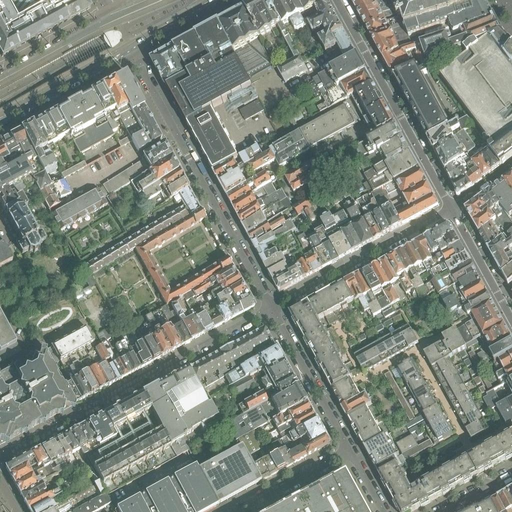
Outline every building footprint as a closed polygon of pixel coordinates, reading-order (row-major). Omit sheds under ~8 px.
[(90,9),(85,0),(0,0),(0,52),(2,57),(68,20),(68,21),(70,19),(90,9)] [(261,38),(278,28),(283,36),(295,60),(298,59),(306,74),(308,72),(300,58),(287,34),(283,27),(268,0),(261,0),(245,9),(261,38)] [(305,15),(298,1),(296,0),(268,0),(283,27),(292,22),(291,24),(294,30),(298,32),(304,29),(304,27),(310,24),(308,21),(309,20),(307,18),(302,21),(301,18),(299,18),(305,15)] [(320,16),(316,9),(310,0),(296,0),(298,1),(305,15),(313,11),(317,18),(320,16)] [(327,2),(325,0),(310,0),(316,9),(327,2)] [(381,11),(380,10),(387,8),(384,0),(376,0),(375,0),(375,1),(355,7),(360,17),(381,11)] [(396,0),(398,5),(387,8),(380,10),(381,11),(360,17),(362,21),(382,15),(382,14),(393,11),(394,11),(395,15),(396,14),(396,16),(398,19),(401,18),(404,27),(477,5),(477,3),(476,3),(475,0),(396,0)] [(333,13),(327,2),(316,9),(320,16),(321,19),(333,13)] [(447,35),(492,19),(485,2),(477,5),(404,27),(392,31),(399,52),(412,47),(409,39),(423,34),(427,43),(447,35)] [(273,61),(261,38),(245,9),(232,16),(219,24),(239,64),(246,76),(247,76),(247,75),(273,61)] [(404,27),(401,18),(398,19),(386,23),(384,19),(396,16),(396,14),(395,15),(394,11),(393,11),(382,14),(382,15),(362,21),(371,38),(392,31),(404,27)] [(315,35),(338,22),(333,13),(321,19),(310,25),(315,35)] [(476,44),(489,39),(500,33),(492,19),(447,35),(427,43),(420,44),(426,61),(433,58),(434,60),(438,59),(437,56),(444,53),(445,56),(462,49),(476,44)] [(344,33),(342,30),(338,22),(315,35),(322,48),(323,48),(325,52),(337,45),(333,39),(344,33)] [(239,64),(219,24),(196,36),(212,66),(217,74),(216,75),(217,76),(231,68),(239,64)] [(399,52),(392,31),(371,38),(383,59),(399,52)] [(356,56),(347,39),(344,33),(333,39),(337,45),(342,54),(346,62),(356,56)] [(511,45),(510,43),(500,33),(489,39),(478,48),(476,44),(462,49),(464,51),(463,51),(467,56),(440,76),(490,143),(486,146),(486,147),(481,150),(482,151),(485,154),(489,151),(500,167),(511,158),(511,45)] [(246,76),(239,64),(231,68),(217,76),(216,75),(217,74),(212,66),(196,36),(174,48),(190,78),(168,90),(172,96),(178,107),(177,107),(183,118),(183,117),(187,125),(212,111),(230,102),(233,108),(242,103),(244,106),(258,99),(253,88),(246,76)] [(426,63),(426,61),(420,44),(414,46),(414,47),(412,47),(399,52),(383,59),(392,76),(393,76),(394,78),(415,69),(415,68),(415,67),(416,67),(420,66),(426,63)] [(337,45),(325,52),(330,61),(342,54),(337,45)] [(174,48),(154,59),(152,60),(161,77),(160,77),(163,83),(164,82),(167,87),(168,90),(190,78),(174,48)] [(322,96),(366,73),(356,56),(346,62),(313,80),(322,96)] [(306,74),(298,59),(295,60),(277,70),(286,85),(306,74)] [(449,128),(422,78),(427,75),(425,70),(419,73),(418,72),(416,67),(415,67),(415,68),(415,69),(394,78),(428,141),(449,128)] [(348,97),(372,83),(371,82),(366,73),(322,96),(325,104),(317,108),(320,113),(328,109),(328,110),(348,99),(349,98),(348,97)] [(161,139),(126,74),(102,87),(119,119),(129,137),(130,138),(132,142),(138,153),(149,146),(160,139),(161,139)] [(391,120),(384,106),(373,85),(372,83),(348,97),(349,98),(351,97),(370,132),(372,135),(394,124),(391,120)] [(119,119),(102,87),(91,93),(94,101),(112,132),(117,129),(113,122),(119,119)] [(114,136),(112,132),(94,101),(91,93),(80,99),(69,105),(67,106),(56,112),(73,143),(79,155),(114,136)] [(264,111),(258,101),(240,111),(245,122),(264,111)] [(360,122),(347,103),(343,105),(344,107),(336,111),(346,130),(360,122)] [(232,146),(228,139),(227,140),(222,130),(223,130),(219,123),(219,122),(218,123),(216,118),(212,111),(187,125),(198,143),(203,153),(209,164),(209,165),(214,172),(234,161),(238,158),(234,151),(233,151),(231,147),(232,146)] [(346,130),(336,111),(327,116),(337,135),(346,130)] [(73,143),(56,112),(44,119),(48,127),(56,141),(62,137),(67,146),(73,143)] [(337,135),(327,116),(318,121),(328,140),(337,135)] [(56,141),(48,127),(44,119),(33,125),(50,157),(51,156),(50,155),(55,153),(50,144),(56,141)] [(454,139),(451,134),(459,130),(462,134),(464,133),(467,131),(470,135),(475,131),(472,128),(473,127),(467,119),(449,128),(428,141),(435,153),(453,140),(454,139)] [(328,140),(318,121),(309,126),(319,145),(328,140)] [(408,150),(404,142),(394,124),(372,135),(373,137),(368,140),(356,147),(357,148),(333,162),(340,173),(363,160),(362,157),(368,154),(370,158),(366,160),(372,172),(389,164),(387,162),(408,150)] [(50,157),(33,125),(21,131),(58,200),(60,199),(65,197),(71,194),(63,180),(61,176),(61,175),(51,156),(50,157)] [(319,145),(309,126),(302,130),(299,131),(300,133),(306,144),(309,150),(319,145)] [(58,200),(21,131),(0,142),(0,144),(11,166),(14,164),(14,166),(18,164),(15,159),(14,158),(19,155),(22,161),(34,182),(40,194),(45,202),(44,203),(49,211),(59,205),(57,201),(58,200)] [(306,144),(300,133),(270,150),(270,152),(276,161),(285,156),(295,150),(306,144)] [(500,167),(489,151),(485,154),(482,151),(479,153),(464,133),(462,134),(458,136),(455,138),(462,147),(468,157),(467,158),(470,162),(472,164),(483,180),(500,167)] [(462,147),(459,150),(453,140),(435,153),(446,173),(467,158),(468,157),(462,147)] [(34,182),(22,161),(18,164),(14,166),(14,164),(11,166),(0,144),(0,203),(19,193),(25,190),(26,187),(29,188),(33,186),(34,182)] [(141,159),(142,161),(148,172),(171,157),(164,144),(163,144),(163,145),(143,157),(143,158),(141,159)] [(309,151),(309,150),(306,144),(295,150),(299,157),(309,151)] [(246,166),(263,156),(258,147),(238,158),(234,161),(214,172),(219,182),(246,166)] [(299,157),(295,150),(285,156),(289,163),(299,157)] [(374,193),(419,170),(408,150),(387,162),(389,164),(372,172),(364,176),(374,193)] [(252,175),(276,161),(270,152),(263,156),(246,166),(249,170),(252,175)] [(289,163),(285,156),(276,161),(280,168),(289,163)] [(138,196),(178,170),(171,157),(148,172),(144,175),(139,178),(134,181),(130,184),(138,196)] [(467,169),(465,166),(470,162),(467,158),(446,173),(457,193),(460,195),(472,188),(483,180),(472,164),(467,169)] [(142,161),(137,164),(144,175),(148,172),(142,161)] [(306,176),(315,170),(319,168),(314,161),(302,168),(306,176)] [(331,161),(328,163),(323,166),(327,173),(332,171),(333,173),(332,173),(333,175),(338,172),(331,161)] [(137,164),(132,167),(139,178),(144,175),(137,164)] [(244,180),(241,175),(249,170),(246,166),(219,182),(224,192),(244,180)] [(323,176),(327,173),(323,166),(319,168),(315,170),(321,182),(326,179),(325,177),(324,178),(323,176)] [(132,167),(127,170),(134,181),(139,178),(132,167)] [(290,186),(298,180),(306,176),(302,168),(285,178),(290,186)] [(127,170),(122,174),(129,184),(129,183),(130,184),(134,181),(127,170)] [(138,196),(143,204),(147,202),(160,195),(183,179),(178,170),(138,196)] [(321,182),(315,170),(306,176),(310,183),(315,181),(317,184),(321,182)] [(403,198),(427,185),(419,170),(374,193),(371,195),(374,201),(380,211),(391,205),(391,204),(387,197),(399,191),(403,198)] [(232,207),(271,184),(277,180),(273,173),(268,173),(268,172),(247,185),(245,182),(244,180),(224,192),(225,194),(227,197),(232,207)] [(122,174),(117,177),(124,187),(129,184),(122,174)] [(511,175),(503,182),(511,195),(511,175)] [(306,186),(310,183),(306,176),(298,180),(304,191),(309,189),(308,187),(307,187),(306,186)] [(117,177),(112,180),(119,190),(124,187),(117,177)] [(173,198),(188,189),(183,179),(160,195),(164,203),(173,198)] [(112,180),(107,183),(114,193),(119,190),(112,180)] [(304,191),(298,180),(290,186),(294,193),(298,191),(300,194),(304,191)] [(511,195),(503,182),(490,192),(504,212),(509,219),(511,216),(511,195)] [(107,183),(102,186),(103,187),(109,196),(114,193),(107,183)] [(237,216),(261,203),(269,198),(268,197),(276,193),(271,184),(232,207),(237,216)] [(398,217),(433,197),(427,185),(403,198),(408,206),(404,208),(403,207),(399,200),(391,204),(391,205),(398,217)] [(194,199),(192,196),(188,189),(173,198),(177,205),(181,203),(183,205),(184,207),(195,201),(194,199)] [(104,199),(98,190),(91,194),(100,210),(107,206),(104,199)] [(374,242),(353,202),(345,190),(336,196),(332,190),(325,194),(334,208),(336,207),(340,215),(342,213),(349,226),(362,248),(374,242)] [(499,218),(495,221),(500,226),(501,227),(502,229),(504,230),(505,230),(511,224),(509,219),(504,212),(490,192),(480,199),(489,210),(490,211),(491,211),(499,218)] [(34,224),(32,219),(29,221),(24,210),(28,208),(21,196),(21,197),(19,193),(0,203),(4,212),(7,218),(19,241),(15,243),(17,247),(22,255),(29,251),(29,252),(34,254),(38,251),(40,247),(39,246),(46,242),(42,234),(38,236),(32,226),(34,224)] [(100,210),(91,194),(82,198),(92,214),(100,210)] [(319,217),(314,208),(315,206),(309,196),(293,207),(293,208),(299,218),(301,216),(307,225),(317,219),(318,222),(322,228),(325,233),(336,227),(332,219),(330,215),(322,219),(320,217),(319,217)] [(391,232),(380,211),(374,201),(372,202),(370,202),(366,197),(363,199),(383,237),(391,233),(390,232),(391,232)] [(403,226),(439,207),(433,197),(398,217),(403,226)] [(92,214),(82,198),(75,203),(84,219),(92,214)] [(383,237),(363,199),(360,200),(359,198),(353,202),(374,242),(383,237)] [(275,220),(293,208),(293,207),(287,199),(267,211),(243,226),(248,236),(275,220)] [(472,222),(489,210),(480,199),(467,209),(466,211),(472,222)] [(200,210),(195,201),(184,207),(189,216),(190,215),(200,210)] [(84,219),(75,203),(66,207),(75,223),(84,219)] [(243,226),(267,211),(265,208),(264,208),(261,203),(237,216),(243,226)] [(403,226),(398,217),(391,205),(380,211),(391,232),(403,226)] [(75,223),(66,207),(59,211),(68,228),(75,223)] [(189,216),(184,207),(175,212),(181,221),(189,216)] [(205,219),(200,210),(190,215),(196,225),(205,219)] [(495,221),(499,218),(491,211),(490,211),(489,210),(472,222),(479,233),(495,221)] [(68,228),(59,211),(51,216),(60,232),(68,228)] [(181,221),(175,212),(167,217),(172,227),(181,221)] [(349,226),(342,213),(340,215),(332,219),(336,227),(339,232),(349,226)] [(190,215),(189,216),(181,221),(187,231),(196,225),(190,215)] [(273,233),(280,228),(291,222),(294,220),(291,216),(278,224),(275,220),(248,236),(253,245),(273,233)] [(172,227),(167,217),(158,222),(163,232),(172,227)] [(181,221),(172,227),(177,237),(187,231),(181,221)] [(495,221),(479,233),(479,234),(488,250),(508,234),(507,232),(505,230),(504,230),(502,229),(501,230),(504,233),(502,235),(500,231),(498,232),(497,230),(501,227),(500,226),(495,221)] [(163,232),(158,222),(149,227),(155,237),(163,232)] [(284,238),(292,234),(294,232),(296,231),(291,222),(280,228),(282,231),(274,236),(273,233),(253,245),(257,252),(273,244),(276,243),(284,238)] [(362,248),(349,226),(339,232),(351,254),(362,248)] [(438,246),(443,244),(443,242),(447,240),(447,239),(454,235),(450,227),(447,226),(424,239),(431,252),(436,255),(437,257),(439,255),(437,252),(440,250),(438,246)] [(155,237),(149,227),(141,232),(146,242),(154,237),(155,237)] [(177,237),(172,227),(163,232),(169,242),(177,237)] [(351,254),(339,232),(336,227),(325,233),(340,260),(351,254)] [(340,260),(325,233),(322,228),(315,233),(315,234),(332,265),(340,260)] [(323,270),(308,243),(302,231),(301,231),(300,229),(296,231),(294,232),(298,239),(307,257),(304,259),(305,261),(314,275),(323,270)] [(511,231),(508,234),(488,250),(495,262),(509,252),(511,249),(511,231)] [(146,242),(141,232),(132,237),(138,247),(145,243),(146,242)] [(169,242),(163,232),(155,237),(154,237),(159,247),(169,242)] [(295,239),(292,234),(284,238),(287,244),(295,239)] [(332,265),(315,234),(312,235),(314,240),(308,243),(323,270),(332,265)] [(456,238),(454,235),(447,239),(447,240),(443,242),(443,244),(438,246),(440,250),(442,254),(460,244),(456,238)] [(138,247),(132,237),(123,243),(129,253),(134,249),(138,247)] [(154,237),(146,242),(145,243),(151,253),(159,247),(154,237)] [(299,247),(296,241),(295,239),(287,244),(289,247),(291,251),(299,247)] [(443,267),(437,257),(436,255),(431,252),(424,239),(413,246),(404,251),(414,270),(419,278),(428,274),(429,274),(443,267)] [(129,253),(123,243),(115,248),(120,258),(129,253)] [(145,243),(138,247),(134,249),(140,259),(149,254),(151,253),(145,243)] [(261,259),(276,250),(273,244),(257,252),(261,259)] [(443,267),(465,254),(460,244),(442,254),(439,255),(437,257),(443,267)] [(0,269),(12,263),(3,246),(0,247),(0,269)] [(264,266),(291,251),(289,247),(282,249),(281,247),(276,250),(261,259),(264,266)] [(314,275),(305,261),(303,262),(303,259),(300,254),(302,253),(299,247),(291,251),(294,257),(295,259),(301,269),(306,279),(314,275)] [(120,258),(115,248),(106,254),(112,264),(120,258)] [(287,265),(285,260),(292,256),(293,258),(294,257),(291,251),(264,266),(269,274),(285,266),(287,265)] [(419,278),(414,270),(404,251),(395,255),(406,274),(410,272),(415,282),(411,284),(420,300),(430,295),(429,293),(424,287),(419,279),(419,278)] [(502,276),(511,267),(511,256),(509,252),(495,262),(502,276)] [(112,264),(106,254),(97,259),(103,269),(112,264)] [(154,262),(149,254),(140,259),(144,267),(154,262)] [(433,281),(469,261),(465,254),(443,267),(429,274),(433,281)] [(420,300),(411,284),(406,274),(395,255),(388,259),(400,284),(405,294),(410,291),(416,303),(420,300)] [(231,267),(227,258),(217,264),(216,264),(221,273),(231,267)] [(103,269),(97,259),(89,264),(95,274),(103,269)] [(274,284),(301,269),(295,259),(289,262),(292,268),(288,270),(285,266),(269,274),(274,284)] [(400,284),(388,259),(379,264),(400,302),(405,300),(396,284),(397,283),(399,286),(400,284)] [(438,294),(476,274),(469,261),(433,281),(433,283),(432,283),(436,290),(436,291),(438,294)] [(160,274),(158,271),(154,262),(144,267),(151,279),(160,274)] [(95,274),(89,264),(80,270),(86,280),(95,274)] [(221,273),(216,264),(207,270),(213,279),(221,273)] [(400,302),(379,264),(370,269),(391,307),(400,302)] [(212,286),(216,284),(217,287),(236,277),(231,267),(221,273),(213,279),(204,284),(195,289),(191,292),(195,297),(195,299),(213,288),(212,286)] [(508,286),(511,282),(511,267),(502,276),(508,286)] [(282,292),(306,279),(301,269),(274,284),(278,291),(282,292)] [(391,307),(370,269),(362,274),(382,312),(380,313),(382,317),(384,316),(385,319),(394,314),(391,307)] [(213,279),(207,270),(199,275),(204,284),(213,279)] [(165,283),(160,274),(151,279),(156,289),(165,283)] [(382,312),(362,274),(353,278),(369,311),(373,318),(380,313),(382,312)] [(461,293),(481,283),(476,274),(438,294),(439,295),(438,295),(443,303),(454,298),(453,295),(460,291),(461,293)] [(204,284),(199,275),(190,280),(195,289),(204,284)] [(208,304),(241,284),(236,277),(217,287),(208,292),(210,296),(205,299),(208,304)] [(369,311),(353,278),(344,283),(354,302),(356,305),(355,305),(356,307),(357,307),(357,308),(360,312),(360,313),(361,315),(369,311)] [(195,289),(190,280),(181,285),(187,294),(191,292),(195,289)] [(170,292),(165,283),(156,289),(161,297),(170,292)] [(347,306),(354,302),(344,283),(324,294),(330,305),(338,321),(351,314),(347,306)] [(492,304),(481,284),(481,283),(461,293),(460,291),(453,295),(454,298),(443,303),(444,305),(444,304),(449,314),(457,309),(457,310),(463,306),(468,316),(472,315),(491,304),(492,304)] [(223,305),(245,293),(241,284),(208,304),(213,313),(216,312),(224,307),(223,305)] [(187,294),(181,285),(173,290),(178,299),(182,297),(187,294)] [(173,290),(170,292),(161,297),(166,307),(170,305),(178,299),(173,290)] [(191,292),(187,294),(182,297),(184,300),(186,303),(195,297),(191,292)] [(254,308),(251,302),(246,293),(245,293),(223,305),(224,307),(231,320),(254,308)] [(338,321),(330,305),(324,294),(290,313),(302,336),(321,326),(319,321),(325,318),(329,326),(338,321)] [(180,302),(184,300),(182,297),(178,299),(170,305),(172,307),(171,308),(176,317),(177,317),(179,321),(189,314),(187,311),(185,312),(180,302)] [(223,324),(216,312),(213,313),(208,304),(200,308),(213,330),(223,324)] [(483,335),(503,324),(493,305),(492,304),(491,304),(472,315),(473,317),(475,320),(463,327),(456,331),(464,346),(466,346),(470,343),(476,340),(483,335)] [(191,342),(179,321),(177,317),(172,319),(165,307),(160,310),(181,347),(191,342)] [(231,320),(224,307),(216,312),(223,324),(231,320)] [(213,330),(200,308),(191,313),(203,335),(213,330)] [(181,347),(160,310),(151,315),(171,352),(181,347)] [(203,335),(191,313),(189,314),(179,321),(191,342),(203,335)] [(171,352),(151,315),(145,319),(153,332),(154,337),(150,339),(161,358),(171,352)] [(161,358),(150,339),(149,337),(146,331),(140,321),(131,326),(153,362),(161,358)] [(511,340),(507,332),(503,324),(483,335),(492,350),(489,351),(490,352),(511,340)] [(0,340),(12,334),(7,326),(0,329),(0,340)] [(127,329),(120,333),(125,342),(140,369),(153,362),(131,326),(127,329)] [(334,349),(328,339),(328,337),(329,336),(327,331),(325,332),(321,326),(302,336),(315,359),(334,349)] [(275,347),(264,327),(257,331),(268,351),(275,347)] [(418,344),(409,327),(399,332),(409,349),(418,344)] [(120,380),(102,347),(95,351),(92,346),(94,345),(86,329),(50,348),(51,348),(47,350),(46,350),(54,365),(67,389),(76,405),(81,402),(120,380)] [(268,351),(257,331),(251,335),(262,355),(268,351)] [(449,359),(459,354),(464,351),(455,337),(457,336),(455,331),(442,338),(445,343),(429,351),(424,354),(425,357),(432,369),(449,359)] [(130,375),(122,360),(116,363),(110,351),(111,350),(110,348),(106,342),(117,335),(114,332),(106,337),(106,336),(104,337),(99,340),(99,341),(99,340),(101,344),(100,345),(102,347),(120,380),(130,375)] [(409,349),(399,332),(390,337),(400,354),(409,349)] [(11,346),(17,342),(12,334),(0,340),(0,350),(0,352),(5,349),(11,346)] [(262,355),(251,335),(245,338),(253,352),(256,351),(256,352),(257,354),(255,355),(257,358),(262,355)] [(400,354),(390,337),(381,342),(391,359),(400,354)] [(253,352),(245,338),(238,341),(250,362),(255,359),(254,356),(252,357),(251,355),(250,356),(249,354),(253,352)] [(498,360),(511,352),(511,340),(490,352),(495,361),(498,359),(498,360)] [(250,362),(238,341),(232,345),(240,359),(243,357),(244,359),(243,360),(244,362),(243,363),(244,365),(250,362)] [(22,352),(20,348),(17,342),(11,346),(12,348),(16,355),(22,352)] [(140,369),(125,342),(114,347),(119,355),(122,360),(130,375),(140,369)] [(391,359),(381,342),(373,346),(382,364),(391,359)] [(240,359),(232,345),(226,348),(237,369),(243,366),(241,364),(240,365),(239,363),(238,363),(237,361),(240,359)] [(16,355),(12,348),(11,346),(5,349),(10,358),(16,355)] [(382,364),(373,346),(364,351),(373,369),(382,364)] [(258,371),(255,365),(257,364),(256,362),(259,360),(264,369),(269,369),(283,361),(275,347),(268,351),(262,355),(257,358),(255,359),(250,362),(244,365),(243,366),(237,369),(232,373),(230,373),(228,375),(229,375),(225,377),(230,386),(234,384),(258,371)] [(237,369),(226,348),(219,352),(227,366),(230,364),(232,367),(231,367),(232,369),(230,370),(232,373),(237,369)] [(10,358),(5,349),(0,352),(0,354),(4,362),(10,358)] [(345,368),(340,361),(339,358),(341,357),(338,352),(336,353),(334,349),(315,359),(326,379),(345,368)] [(76,405),(67,389),(54,365),(46,350),(43,352),(0,375),(0,445),(73,406),(76,405)] [(373,369),(364,351),(354,356),(364,374),(373,369)] [(227,366),(219,352),(213,355),(225,377),(229,375),(228,375),(230,373),(229,371),(227,372),(226,370),(225,370),(224,368),(227,366)] [(504,371),(511,366),(511,352),(498,360),(504,371)] [(225,377),(213,355),(207,358),(215,373),(218,371),(219,374),(218,374),(219,377),(218,377),(219,380),(225,377)] [(215,373),(207,358),(200,362),(212,384),(218,381),(216,378),(215,379),(214,377),(213,378),(211,375),(215,373)] [(449,359),(432,369),(437,378),(454,368),(449,359)] [(267,403),(264,397),(272,392),(274,397),(296,386),(289,373),(283,361),(269,369),(264,369),(258,371),(234,384),(230,386),(228,388),(234,398),(255,387),(250,378),(257,374),(259,373),(262,373),(262,374),(265,380),(260,383),(265,392),(262,394),(262,393),(238,407),(242,415),(267,403)] [(403,378),(420,368),(417,364),(414,365),(412,361),(398,368),(400,373),(403,378)] [(212,384),(200,362),(194,365),(202,380),(205,378),(206,381),(206,382),(207,384),(205,385),(207,388),(212,384)] [(202,380),(194,365),(188,369),(200,391),(202,391),(205,389),(204,386),(202,386),(201,384),(200,385),(199,382),(202,380)] [(484,372),(479,365),(475,367),(479,375),(484,372)] [(511,380),(511,366),(504,371),(496,376),(502,386),(509,382),(511,380)] [(361,398),(358,394),(366,389),(363,384),(358,387),(358,388),(356,389),(353,383),(351,379),(358,375),(356,370),(348,374),(345,368),(326,379),(334,394),(342,408),(361,398)] [(422,379),(420,375),(423,373),(420,368),(403,378),(407,387),(422,379)] [(459,377),(454,368),(437,378),(442,386),(459,377)] [(217,419),(210,407),(202,391),(200,391),(188,369),(142,394),(152,411),(162,430),(171,447),(177,457),(190,450),(189,447),(222,428),(222,427),(217,419)] [(488,380),(484,372),(479,375),(484,382),(488,380)] [(394,381),(390,373),(389,373),(384,376),(389,384),(394,381)] [(464,386),(459,377),(442,386),(447,395),(464,386)] [(412,396),(430,386),(427,381),(424,383),(422,379),(407,387),(412,396)] [(511,380),(509,382),(502,386),(486,395),(482,397),(488,409),(489,411),(496,407),(500,414),(507,427),(511,423),(511,380)] [(492,388),(488,381),(488,380),(484,382),(488,390),(492,388)] [(400,392),(394,381),(389,384),(395,394),(400,392)] [(269,423),(265,416),(271,413),(274,409),(278,417),(306,403),(296,386),(274,397),(269,401),(267,403),(242,415),(222,427),(222,428),(231,444),(237,440),(253,432),(269,423)] [(432,397),(430,393),(433,391),(430,386),(412,396),(417,405),(432,397)] [(469,395),(464,386),(447,395),(451,404),(469,395)] [(405,400),(400,392),(395,394),(399,403),(405,400)] [(152,411),(142,394),(114,409),(114,410),(108,413),(104,415),(107,420),(113,432),(152,411)] [(366,408),(372,405),(366,395),(361,398),(342,408),(348,419),(367,408),(366,408)] [(474,404),(469,395),(451,404),(456,413),(474,404)] [(423,415),(440,405),(437,399),(434,401),(432,397),(417,405),(423,415)] [(409,408),(405,400),(399,403),(404,411),(409,408)] [(276,430),(310,412),(306,403),(278,417),(271,421),(276,430)] [(479,413),(474,404),(456,413),(461,422),(479,413)] [(456,433),(440,405),(423,415),(426,420),(427,421),(429,425),(425,428),(434,445),(456,433)] [(385,437),(379,425),(378,425),(383,422),(381,417),(373,421),(367,408),(348,419),(364,449),(385,437)] [(415,419),(409,408),(404,411),(410,422),(415,419)] [(278,440),(279,440),(315,420),(310,412),(276,430),(266,437),(270,445),(278,440)] [(484,422),(479,413),(461,422),(466,431),(484,422)] [(113,432),(107,420),(104,415),(94,420),(107,443),(116,438),(113,432)] [(107,443),(94,420),(85,425),(98,448),(107,443)] [(324,437),(315,420),(279,440),(280,441),(288,437),(292,445),(299,441),(300,443),(301,443),(303,447),(324,437)] [(489,431),(484,422),(466,431),(471,440),(489,431)] [(98,448),(85,425),(77,429),(91,452),(98,448)] [(91,452),(77,429),(68,434),(78,452),(81,451),(84,456),(91,452)] [(143,462),(144,459),(147,460),(152,457),(153,454),(156,455),(161,452),(162,450),(165,450),(171,447),(162,430),(155,433),(154,436),(151,435),(147,438),(146,441),(143,440),(138,443),(137,446),(134,445),(129,447),(128,450),(125,450),(121,452),(120,455),(117,454),(112,457),(111,460),(108,459),(104,462),(103,464),(100,464),(93,467),(102,484),(109,481),(110,478),(113,479),(118,476),(119,473),(121,474),(126,471),(127,468),(130,469),(135,467),(136,464),(139,464),(143,462)] [(253,432),(237,440),(241,447),(242,449),(247,458),(263,449),(253,432)] [(78,452),(68,434),(62,438),(71,456),(78,452)] [(511,457),(511,439),(509,435),(502,438),(501,436),(496,439),(497,441),(488,446),(499,465),(511,457)] [(306,457),(328,445),(324,437),(303,447),(303,448),(302,449),(306,457)] [(397,459),(393,451),(395,450),(392,444),(390,445),(385,437),(364,449),(376,470),(395,460),(397,459)] [(418,447),(412,437),(397,445),(402,455),(414,449),(418,447)] [(62,438),(55,441),(60,451),(65,459),(68,457),(71,456),(62,438)] [(46,446),(38,450),(45,462),(47,467),(48,467),(54,478),(67,470),(64,465),(67,464),(64,459),(65,459),(60,451),(55,441),(46,446)] [(499,465),(488,446),(481,450),(480,448),(475,451),(476,453),(473,454),(469,457),(474,467),(479,476),(484,473),(499,465)] [(206,511),(216,507),(260,483),(260,482),(252,467),(247,458),(242,449),(241,447),(208,466),(198,471),(197,472),(195,467),(194,467),(116,510),(117,511),(206,511)] [(306,457),(302,449),(301,448),(287,455),(292,465),(306,457)] [(30,455),(5,468),(9,476),(19,471),(34,462),(39,472),(47,467),(45,462),(38,450),(30,455)] [(292,465),(287,455),(284,450),(280,452),(271,456),(271,457),(268,458),(276,474),(292,465)] [(467,454),(464,450),(457,454),(459,459),(467,454)] [(479,476),(474,467),(469,457),(460,462),(459,460),(454,462),(455,465),(447,469),(457,488),(479,476)] [(276,474),(268,458),(265,461),(264,460),(256,465),(252,467),(260,482),(276,474)] [(407,477),(404,472),(402,473),(395,460),(376,470),(391,497),(410,487),(405,478),(407,477)] [(19,471),(9,476),(11,478),(14,485),(39,472),(34,462),(19,471)] [(39,472),(14,485),(20,495),(20,496),(41,484),(54,478),(48,467),(47,467),(39,472)] [(90,467),(85,471),(90,479),(94,486),(101,498),(106,495),(105,495),(99,483),(91,467),(90,467)] [(457,488),(447,469),(439,473),(438,471),(433,474),(434,476),(426,480),(436,499),(457,488)] [(364,511),(343,472),(270,511),(364,511)] [(398,511),(413,511),(436,499),(426,480),(417,485),(417,486),(411,490),(410,487),(391,497),(398,511)] [(42,494),(24,503),(26,507),(29,511),(48,503),(54,499),(70,490),(65,482),(45,493),(42,494)] [(41,484),(20,496),(24,503),(42,494),(45,493),(41,484)] [(60,505),(48,511),(75,511),(99,499),(92,487),(87,490),(75,497),(74,495),(59,503),(60,505)] [(511,511),(511,500),(507,491),(497,497),(505,511),(511,511)] [(75,511),(97,511),(111,505),(106,495),(101,498),(99,499),(75,511)] [(505,511),(497,497),(491,500),(497,511),(505,511)] [(48,503),(29,511),(28,511),(48,511),(60,505),(59,503),(57,505),(54,499),(48,503)] [(497,511),(491,500),(468,511),(497,511)]
